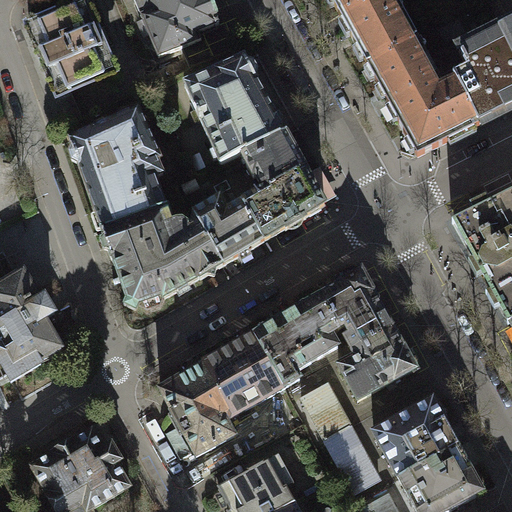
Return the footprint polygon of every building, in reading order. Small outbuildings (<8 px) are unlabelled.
[(132,0),(157,59),(202,40),(199,33),(219,24),(208,0),(132,0)] [(330,0),(367,66),(416,40),(394,0),(330,0)] [(83,5),(29,28),(59,97),(113,74),(83,5)] [(511,24),(458,51),(467,69),(453,76),(478,127),(511,110),(511,24)] [(478,127),(453,76),(440,82),(416,40),(367,66),(417,158),(478,127)] [(244,59),(183,87),(219,165),(241,155),(285,136),(255,80),(255,72),(252,66),(248,66),(244,59)] [(137,110),(69,140),(72,148),(70,153),(73,163),(78,165),(101,233),(166,209),(155,179),(164,176),(157,161),(160,159),(137,110)] [(304,169),(285,136),(241,155),(253,180),(257,179),(263,191),(304,169)] [(326,207),(304,169),(263,191),(242,204),(263,242),(326,207)] [(511,193),(452,223),(510,326),(511,324),(511,193)] [(263,242),(242,204),(227,212),(219,198),(192,213),(194,217),(222,266),(263,242)] [(108,253),(128,303),(126,308),(137,312),(138,307),(160,299),(164,301),(205,276),(214,277),(215,270),(222,266),(194,217),(189,225),(180,222),(172,225),(166,209),(101,233),(103,239),(101,244),(103,251),(108,253)] [(3,253),(0,254),(0,380),(6,377),(9,381),(62,350),(45,321),(55,315),(45,298),(40,301),(31,286),(23,273),(17,276),(3,253)] [(393,329),(363,275),(322,298),(340,329),(352,352),(393,329)] [(284,389),(300,380),(296,373),(338,350),(329,335),(340,329),(322,298),(254,336),(284,389)] [(393,329),(352,352),(356,358),(338,368),(357,402),(416,370),(393,329)] [(234,417),(284,389),(254,336),(204,364),(232,414),(234,417)] [(204,364),(157,390),(194,457),(234,435),(225,418),(232,414),(204,364)] [(327,386),(301,399),(324,441),(349,427),(327,386)] [(433,401),(373,434),(399,480),(459,447),(433,401)] [(324,441),(353,496),(379,482),(349,427),(324,441)] [(92,432),(30,467),(55,511),(88,511),(128,488),(116,466),(123,462),(111,442),(101,448),(92,432)] [(459,447),(399,480),(416,511),(448,511),(484,492),(459,447)] [(278,456),(218,489),(230,511),(229,511),(282,511),(296,505),(287,488),(293,485),(278,456)] [(396,511),(387,495),(361,509),(363,511),(396,511)]
